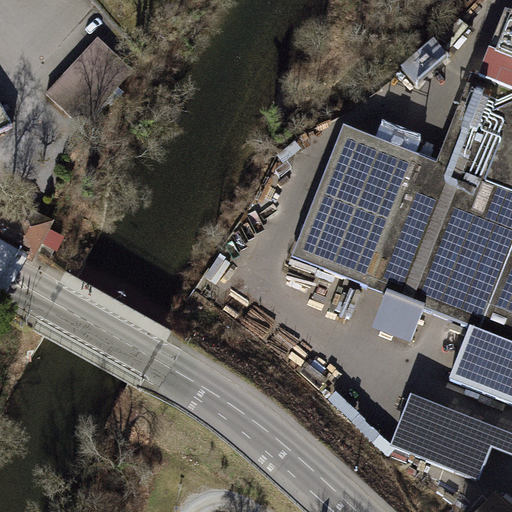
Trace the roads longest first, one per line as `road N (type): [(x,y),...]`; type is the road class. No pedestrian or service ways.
road 1 (primary): [(362,511),(258,423),(43,293)]
road 2 (unknown): [(0,156),(24,121),(27,96),(0,21)]
